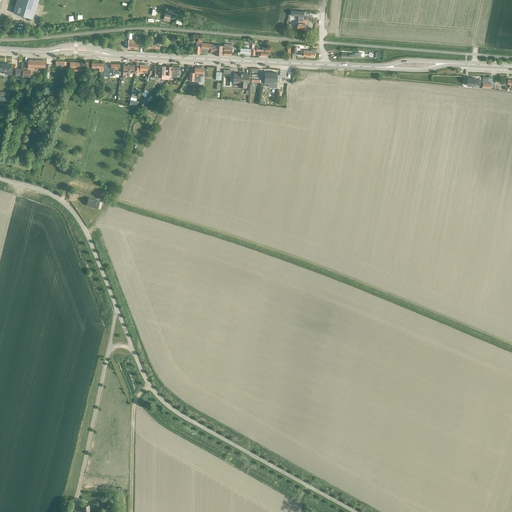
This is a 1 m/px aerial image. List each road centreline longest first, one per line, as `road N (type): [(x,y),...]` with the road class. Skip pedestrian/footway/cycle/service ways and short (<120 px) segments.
road 1 (unclassified): [(353,511),(170,408),(141,371),(74,214),(52,195),(0,179)]
road 2 (secondary): [(112,55),(324,65)]
